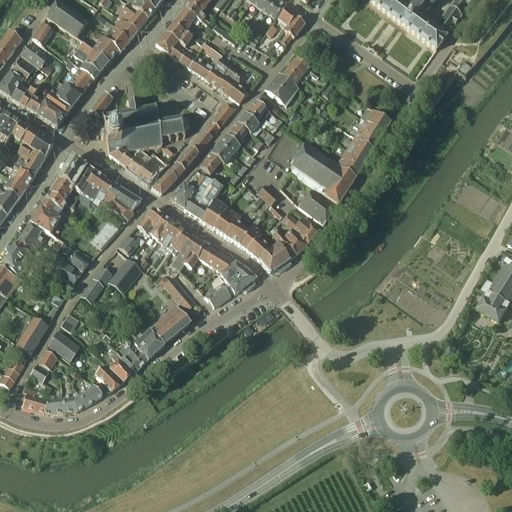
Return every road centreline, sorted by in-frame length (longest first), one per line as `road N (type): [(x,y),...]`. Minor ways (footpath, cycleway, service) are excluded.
road 1 (residential): [(152,201),(77,288),(6,415)]
road 2 (residential): [(269,290),(333,224),(416,94)]
road 3 (residential): [(6,415),(57,426),(81,420),(217,321)]
road 4 (residential): [(315,22),(159,206)]
road 5 (unclassified): [(394,344),(442,333),(511,212)]
road 6 (secondary): [(219,511),(330,442),(382,422)]
road 7 (residential): [(269,290),(159,206)]
road 8 (residential): [(416,94),(315,22)]
